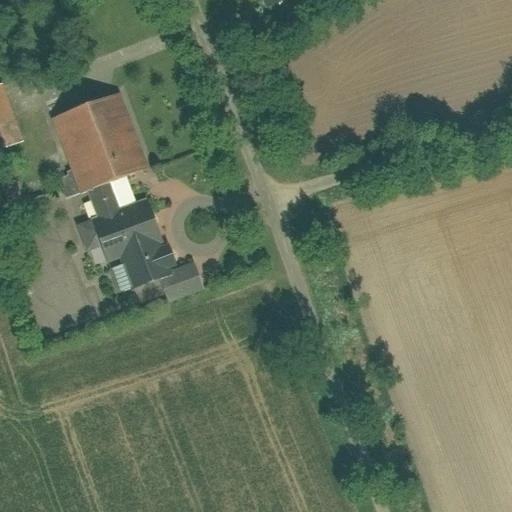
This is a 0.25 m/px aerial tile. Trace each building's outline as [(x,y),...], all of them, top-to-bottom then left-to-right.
[(265,0),(268,8),(289,0),(265,0)] [(0,79),(0,147),(22,139),(0,79)] [(122,93),(54,119),(74,172),(82,193),(89,191),(109,183),(150,167),(122,93)] [(82,193),(74,172),(60,177),(68,199),(82,193)] [(0,185),(0,205),(18,201),(12,182),(0,185)] [(109,183),(89,191),(99,217),(119,209),(109,183)] [(162,276),(175,272),(147,199),(119,209),(99,217),(79,224),(90,251),(103,246),(110,264),(122,259),(133,288),(162,276)] [(172,301),(206,288),(196,263),(175,272),(162,276),(172,301)]
